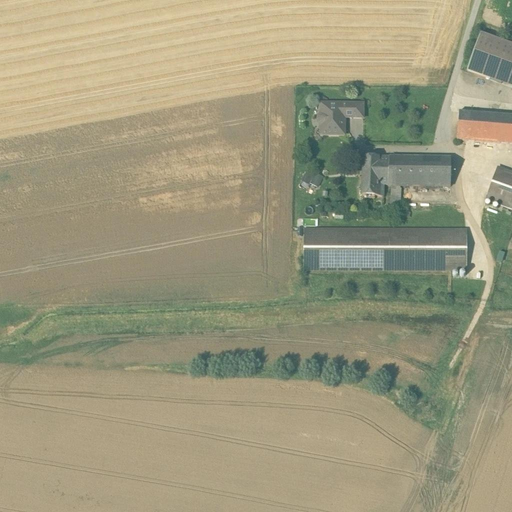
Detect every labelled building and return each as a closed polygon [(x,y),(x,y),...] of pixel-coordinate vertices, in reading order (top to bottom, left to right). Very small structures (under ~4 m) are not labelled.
[(511,88),(511,46),(480,35),(467,72),(511,88)] [(363,105),(326,105),(325,113),(323,114),(322,114),(321,115),(319,117),(318,118),(318,120),(318,121),(318,123),(319,125),(320,126),(320,136),(344,136),(344,124),(342,122),(342,119),(363,119),(363,105)] [(511,116),(458,113),(456,141),(511,145),(511,116)] [(384,187),(388,187),(389,159),(364,159),(362,197),(383,198),(384,187)] [(451,160),(389,159),(388,187),(391,187),(401,187),(450,188),(451,160)] [(302,181),(319,189),(325,177),(308,169),(302,181)] [(511,174),(498,169),(486,201),(511,209),(511,174)] [(401,187),(391,187),(390,209),(400,209),(401,187)] [(465,270),(465,233),(304,232),(304,269),(451,270),(465,270)]
